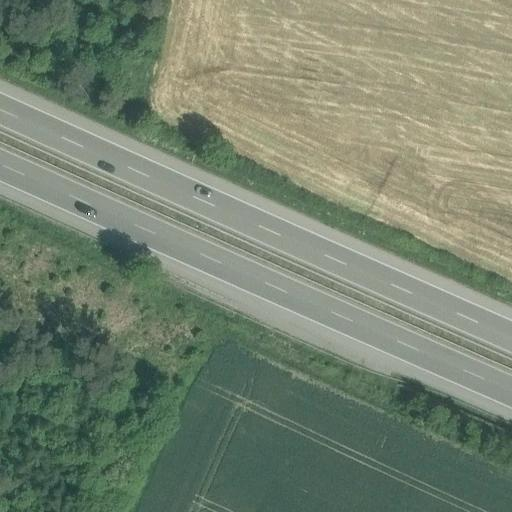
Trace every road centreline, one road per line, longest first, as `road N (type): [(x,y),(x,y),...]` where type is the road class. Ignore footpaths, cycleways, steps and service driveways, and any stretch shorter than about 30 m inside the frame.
road 1 (motorway): [(511,337),(0,110)]
road 2 (motorway): [(0,163),(511,385)]
